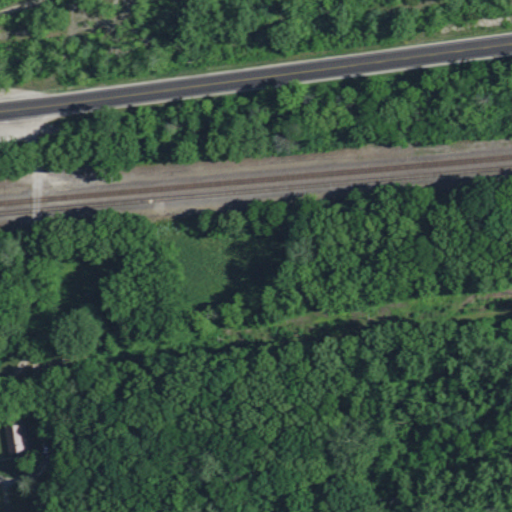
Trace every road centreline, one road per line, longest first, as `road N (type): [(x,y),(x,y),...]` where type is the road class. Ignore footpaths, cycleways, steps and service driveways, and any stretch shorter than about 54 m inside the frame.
road 1 (residential): [(35,110),(32,338),(42,367),(45,445),(38,466),(0,474),(1,375),(34,355)]
road 2 (secondary): [(0,114),(511,49)]
road 3 (residential): [(42,367),(93,372),(511,301)]
